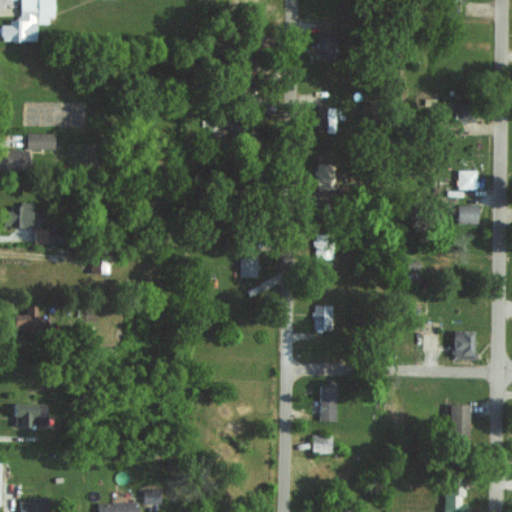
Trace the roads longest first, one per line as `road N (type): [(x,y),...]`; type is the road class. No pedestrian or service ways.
road 1 (residential): [(281,511),(289,0)]
road 2 (residential): [(497,511),(499,0)]
road 3 (residential): [(511,370),(284,366)]
